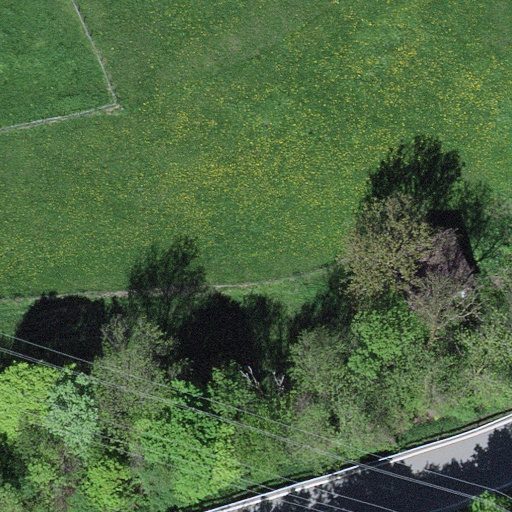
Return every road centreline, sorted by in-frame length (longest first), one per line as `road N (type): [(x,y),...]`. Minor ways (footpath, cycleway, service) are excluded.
road 1 (track): [(511,237),(451,272),(336,305),(0,327)]
road 2 (tertiary): [(313,511),(511,442)]
